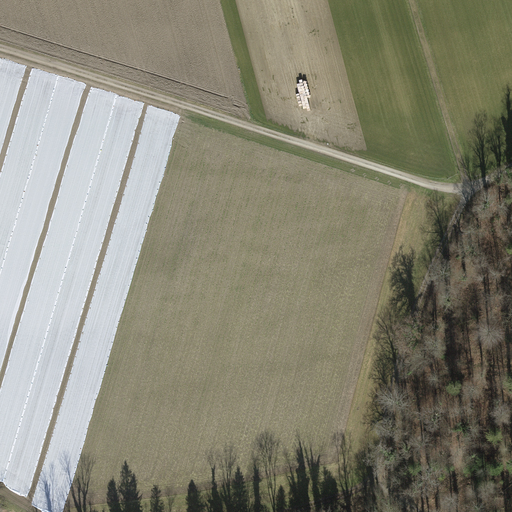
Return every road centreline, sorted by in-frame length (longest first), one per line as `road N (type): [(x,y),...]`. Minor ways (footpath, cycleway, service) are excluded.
road 1 (track): [(0,48),(469,189),(412,0)]
road 2 (track): [(511,164),(469,189),(419,303),(373,480),(415,511)]
